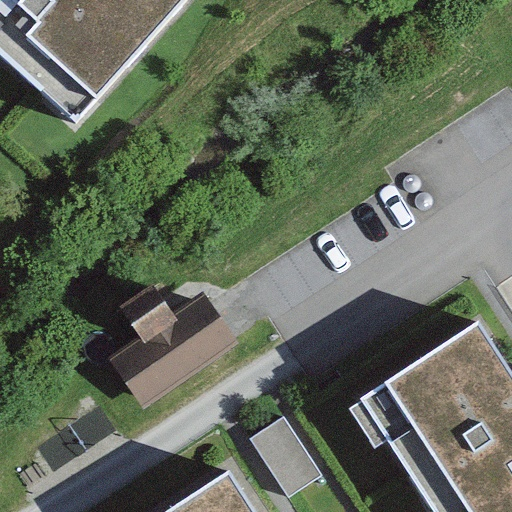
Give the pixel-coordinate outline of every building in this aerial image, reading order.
[(192,12),(178,0),(0,0),(0,59),(83,134),(192,12)] [(110,364),(143,412),(240,344),(207,296),(175,318),(165,304),(131,327),(141,342),(110,364)] [(511,511),(511,389),(475,332),(360,406),(428,511),(511,511)] [(324,479),(284,421),(251,443),(290,502),(324,479)] [(247,511),(232,488),(194,511),(247,511)]
